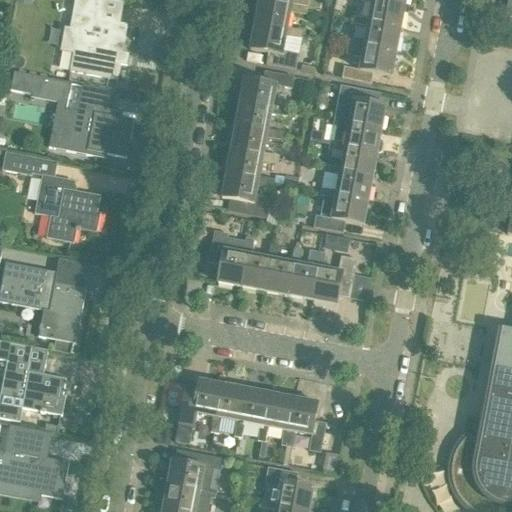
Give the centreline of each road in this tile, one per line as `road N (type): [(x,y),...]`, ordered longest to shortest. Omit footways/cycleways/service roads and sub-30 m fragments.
road 1 (residential): [(457,0),(383,372)]
road 2 (residential): [(141,324),(206,0)]
road 3 (residential): [(383,372),(141,324)]
road 4 (residential): [(105,511),(141,324)]
road 5 (residential): [(383,372),(356,511)]
